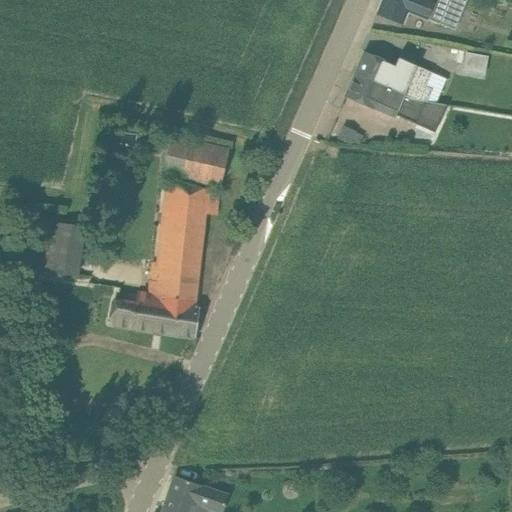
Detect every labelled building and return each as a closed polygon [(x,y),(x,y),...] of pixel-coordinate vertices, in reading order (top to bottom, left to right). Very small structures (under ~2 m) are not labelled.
[(382,0),(377,12),(404,23),(409,10),(440,22),(449,0),(382,0)] [(365,51),(355,73),(412,98),(427,101),(432,89),(426,86),(431,73),(416,67),(420,58),(402,51),(396,65),(365,51)] [(489,56),(467,52),(464,67),(486,71),(489,56)] [(355,73),(345,95),(375,108),(375,107),(394,115),(395,113),(418,123),(427,101),(412,98),(355,73)] [(338,142),(352,147),(354,144),(361,147),(365,139),(358,135),(358,134),(343,128),(338,142)] [(172,134),(163,174),(220,188),(229,148),(172,134)] [(112,323),(196,336),(201,308),(196,307),(211,214),(221,215),(224,191),(172,183),(159,263),(154,263),(147,304),(115,299),(112,323)] [(38,248),(35,267),(41,268),(76,273),(83,228),(48,222),(44,249),(38,248)] [(175,476),(162,511),(204,511),(206,506),(209,507),(222,511),(228,494),(194,482),(175,476)]
